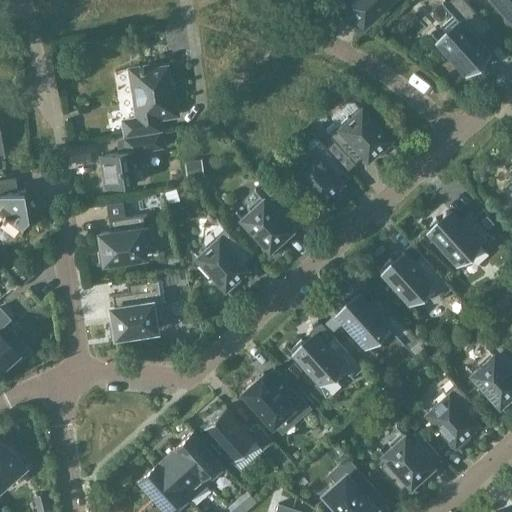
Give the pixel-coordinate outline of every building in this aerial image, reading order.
[(346,0),(343,3),(363,23),(387,0),(346,0)] [(486,53),(486,50),(476,40),(489,28),(489,29),(490,28),(464,0),(448,0),(444,4),(442,2),(441,3),(452,15),(441,25),(440,25),(439,26),(446,33),(438,40),(432,33),(431,34),(470,77),(470,76),(469,74),(478,66),(475,62),(479,59),(482,59),(485,57),(486,53)] [(511,0),(493,0),(511,20),(511,0)] [(126,137),(127,137),(160,132),(161,132),(159,118),(176,115),(174,98),(173,96),(171,96),(170,96),(166,67),(155,68),(155,65),(142,67),(142,66),(139,67),(129,69),(136,117),(134,117),(134,119),(123,121),(126,137)] [(321,127),(321,128),(334,142),(327,149),(333,156),(347,171),(354,164),(355,165),(356,164),(355,163),(363,156),(368,162),(369,161),(368,160),(378,151),(381,155),(392,145),(394,148),(395,147),(353,102),(352,103),(353,103),(346,104),(331,118),(334,121),(333,122),(334,123),(325,131),(321,127)] [(129,152),(100,156),(105,187),(124,184),(134,182),(132,170),(143,168),(140,152),(162,148),(160,132),(127,137),(129,152)] [(291,151),(280,161),(285,166),(326,210),(327,209),(324,206),(335,197),(332,193),(341,184),(342,185),(343,184),(338,179),(346,172),(347,173),(348,172),(313,134),(312,135),(316,139),(307,147),(306,147),(305,147),(309,151),(299,160),(291,151)] [(195,160),(185,161),(186,179),(197,178),(195,160)] [(511,176),(511,178),(501,189),(511,201),(511,162),(506,168),(503,165),(502,166),(511,176)] [(182,174),(171,176),(173,186),(183,184),(182,174)] [(291,231),(290,228),(289,226),(297,219),(297,220),(298,219),(263,181),(262,182),(266,186),(258,194),(255,190),(254,190),(259,196),(247,207),(250,211),(242,218),(236,211),(235,212),(274,255),(275,254),(273,252),(283,244),(279,240),(283,237),(287,237),(290,235),(291,231)] [(176,190),(165,194),(168,205),(175,203),(178,197),(176,190)] [(0,215),(2,217),(2,218),(4,220),(5,219),(22,231),(28,222),(23,191),(0,194),(0,215)] [(106,203),(108,220),(124,218),(121,201),(106,203)] [(443,214),(442,218),(438,221),(435,217),(426,226),(424,224),(423,225),(462,267),(463,267),(457,260),(465,253),(471,259),(483,248),(486,251),(487,250),(485,248),(492,241),(495,243),(496,242),(469,213),(468,214),(469,215),(461,222),(453,213),(450,211),(446,212),(443,214)] [(98,242),(101,245),(101,250),(96,250),(98,263),(96,263),(96,264),(152,256),(153,254),(144,256),(143,245),(148,244),(145,228),(148,228),(148,226),(145,227),(143,216),(146,216),(146,214),(124,218),(108,220),(108,222),(110,221),(111,232),(104,233),(102,234),(99,236),(98,239),(98,242)] [(485,216),(480,221),(487,228),(492,224),(485,216)] [(189,252),(231,296),(232,296),(229,293),(239,283),(236,279),(245,270),(246,271),(247,270),(242,265),(250,257),(250,258),(251,257),(216,220),(216,221),(220,226),(211,234),(210,233),(210,234),(213,237),(204,246),(203,245),(202,246),(206,250),(197,258),(190,251),(189,252)] [(375,266),(416,311),(417,310),(410,303),(420,294),(426,301),(427,300),(426,299),(435,291),(443,299),(444,298),(442,296),(451,288),(455,293),(455,292),(421,254),(420,255),(420,256),(412,263),(402,252),(402,253),(403,253),(393,262),(390,258),(379,268),(376,265),(375,266)] [(110,337),(108,337),(108,338),(165,330),(165,328),(156,330),(154,319),(159,318),(157,302),(160,302),(163,301),(159,279),(156,280),(126,284),(126,286),(127,285),(128,293),(111,295),(112,297),(113,296),(114,308),(111,309),(109,312),(110,316),(112,319),(113,324),(108,324),(110,337)] [(333,307),(332,308),(371,350),(372,349),(366,343),(374,335),(380,342),(392,331),(403,343),(415,357),(425,348),(412,334),(378,296),(377,297),(378,298),(370,305),(361,296),(358,294),(355,294),(352,297),(351,300),(347,304),(344,300),(334,308),(333,307)] [(0,309),(0,368),(17,354),(0,335),(0,326),(9,319),(0,309)] [(323,323),(331,332),(342,323),(334,314),(323,323)] [(286,346),(327,392),(328,391),(321,383),(331,375),(337,382),(338,381),(337,380),(346,371),(354,380),(355,379),(353,377),(361,369),(365,373),(366,372),(331,335),(331,336),(323,344),(313,333),(314,334),(304,343),(301,339),(290,349),(287,345),(286,346)] [(424,334),(419,340),(424,346),(430,340),(424,334)] [(425,347),(433,356),(447,343),(438,334),(425,347)] [(495,340),(487,347),(485,345),(484,346),(489,351),(477,362),(480,366),(472,373),(466,366),(465,367),(504,410),(505,409),(503,408),(511,399),(511,398),(509,395),(511,392),(511,356),(507,351),(506,351),(495,340)] [(283,371),(291,379),(301,370),(293,362),(283,371)] [(262,373),(241,392),(272,426),(287,411),(295,420),(310,407),(274,368),(265,376),(262,373)] [(389,380),(379,389),(385,396),(395,406),(407,395),(400,387),(409,379),(401,370),(389,380)] [(478,428),(477,425),(476,424),(484,416),(484,417),(485,416),(450,378),(450,379),(453,383),(445,391),(444,390),(443,391),(446,395),(437,403),(437,402),(436,403),(439,407),(430,416),(423,408),(422,409),(461,452),(462,451),(461,449),(470,441),(466,437),(470,434),(474,434),(477,432),(478,428)] [(301,381),(296,385),(303,392),(307,388),(306,386),(304,388),(300,384),(302,382),(301,381)] [(224,407),(200,428),(210,438),(222,452),(230,462),(238,470),(272,440),(256,422),(246,431),(224,407)] [(432,467),(431,464),(430,462),(438,455),(438,456),(439,455),(418,431),(417,432),(418,433),(410,440),(396,425),(395,426),(400,432),(388,443),(391,446),(383,454),(377,447),(376,448),(388,460),(381,466),(380,465),(380,466),(401,490),(402,489),(401,488),(408,482),(415,491),(416,490),(415,488),(424,480),(420,476),(424,472),(428,472),(431,470),(432,467)] [(173,446),(172,447),(206,484),(224,467),(192,431),(174,447),(173,446)] [(0,444),(0,486),(23,466),(4,445),(2,447),(0,444)] [(156,461),(155,462),(189,499),(206,484),(172,447),(173,448),(157,462),(156,461)] [(379,492),(347,457),(336,466),(344,475),(323,494),(338,511),(368,511),(375,507),(369,501),(379,492)] [(152,496),(138,508),(149,511),(173,511),(189,499),(155,462),(156,463),(138,479),(152,496)] [(45,493),(36,495),(40,511),(49,509),(45,493)] [(255,501),(249,494),(240,503),(246,509),(255,501)] [(300,511),(277,503),(272,511),(300,511)]
